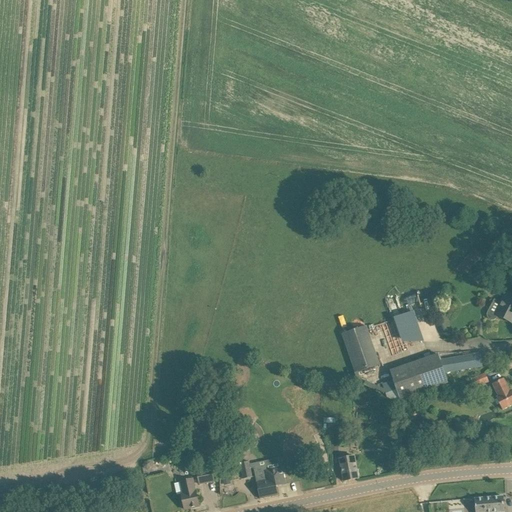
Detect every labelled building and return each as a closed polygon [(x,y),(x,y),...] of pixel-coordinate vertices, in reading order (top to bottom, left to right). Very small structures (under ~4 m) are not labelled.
[(475,249),(461,262),(468,270),(482,256),(475,249)] [(497,318),(498,316),(511,323),(511,322),(511,295),(506,293),(501,303),(494,300),(488,312),(487,314),(487,315),(488,317),(489,318),(490,319),(492,320),(494,320),(495,319),(497,318)] [(378,364),(365,325),(340,333),(354,372),(378,364)] [(389,371),(391,377),(385,379),(389,392),(395,390),(398,400),(448,383),(445,373),(482,367),(480,354),(440,360),(438,354),(389,371)] [(485,373),(471,379),(474,388),(489,382),(485,373)] [(492,384),(498,396),(496,397),(503,410),(511,405),(511,390),(511,389),(510,390),(504,379),(492,384)] [(231,421),(233,411),(232,410),(234,402),(228,401),(223,419),(231,421)] [(442,429),(451,424),(446,416),(440,419),(441,420),(438,422),(442,429)] [(337,434),(337,436),(337,446),(345,445),(345,434),(337,434)] [(218,451),(217,439),(207,440),(208,451),(218,451)] [(354,457),(340,459),(344,481),(359,478),(354,457)] [(148,469),(150,467),(150,463),(147,461),(144,461),(142,464),(142,467),(145,469),(148,469)] [(253,463),(240,465),(241,469),(243,479),(252,477),(250,467),(254,466),(253,463)] [(253,468),(257,482),(260,499),(278,495),(277,487),(278,486),(277,486),(276,484),(283,483),(284,481),(281,466),(266,470),(265,467),(263,466),(253,468)] [(215,481),(212,468),(197,471),(200,484),(215,481)] [(199,506),(198,502),(193,479),(184,482),(180,482),(183,494),(182,494),(185,510),(199,506)] [(475,499),(476,511),(504,511),(503,496),(493,497),(493,496),(492,496),(492,497),(475,499)]
